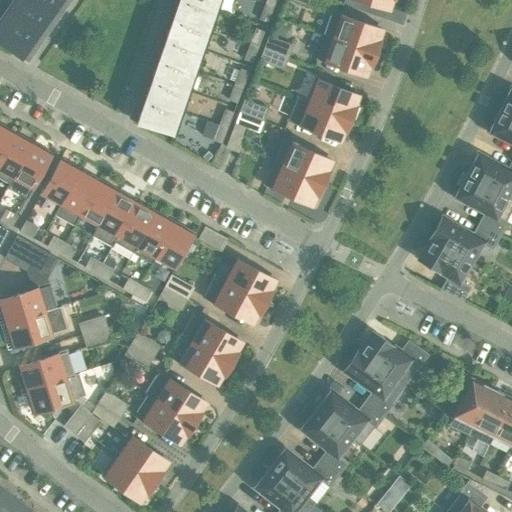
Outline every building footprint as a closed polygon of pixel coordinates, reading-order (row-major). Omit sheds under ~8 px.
[(48,20),(19,0),(13,0),(3,15),(35,38),(48,20)] [(60,2),(56,0),(19,0),(48,20),(60,2)] [(208,30),(215,9),(188,0),(176,0),(171,17),(208,30)] [(188,0),(215,9),(218,0),(188,0)] [(363,0),(391,9),(394,0),(363,0)] [(267,22),(273,6),(265,3),(258,19),(267,22)] [(376,53),(384,30),(332,13),(325,35),(376,53)] [(35,38),(3,15),(0,18),(0,40),(22,56),(35,38)] [(201,50),(208,30),(171,17),(164,37),(201,50)] [(258,47),(264,31),(255,28),(249,43),(258,47)] [(376,53),(325,35),(317,57),(368,75),(376,53)] [(287,57),(292,45),(268,36),(264,48),(287,57)] [(201,50),(164,37),(157,57),(194,70),(201,50)] [(252,62),(258,47),(249,43),(243,59),(252,62)] [(283,69),(287,57),(264,48),(259,60),(283,69)] [(187,91),(194,70),(157,57),(150,78),(187,91)] [(242,87),(248,71),(239,68),(234,84),(242,87)] [(180,111),(187,91),(150,78),(143,98),(180,111)] [(351,119),(360,97),(316,79),(308,100),(297,96),(296,96),(351,119)] [(236,103),(242,87),(234,84),(228,99),(236,103)] [(511,88),(510,88),(499,109),(511,115),(511,88)] [(342,141),(351,119),(296,96),(287,118),(342,141)] [(173,132),(180,111),(143,98),(135,120),(173,132)] [(267,109),(244,100),(239,112),(263,121),(267,109)] [(227,127),(233,112),(224,109),(218,124),(227,127)] [(511,115),(499,109),(488,131),(511,142),(511,115)] [(258,132),(263,121),(239,112),(235,123),(247,128),(258,132)] [(238,152),(247,128),(235,123),(226,147),(238,152)] [(221,143),(227,127),(218,124),(212,140),(221,143)] [(0,155),(13,133),(0,125),(0,155)] [(6,187),(31,143),(13,133),(0,155),(0,178),(8,183),(6,187)] [(333,162),(283,140),(274,161),(324,183),(333,162)] [(26,198),(51,154),(31,143),(6,187),(26,198)] [(511,159),(507,169),(477,153),(466,174),(461,171),(461,172),(511,199),(511,159)] [(55,215),(80,170),(59,159),(41,193),(59,204),(53,214),(55,215)] [(324,183),(274,161),(264,183),(314,205),(324,183)] [(73,225),(98,181),(80,170),(55,215),(73,225)] [(511,207),(511,199),(461,172),(455,183),(460,185),(454,196),(484,212),(478,223),(499,235),(506,222),(505,221),(511,207)] [(92,236),(117,191),(98,181),(73,225),(74,225),(80,215),(97,225),(91,235),(92,236)] [(111,246),(136,202),(117,191),(92,236),(111,246)] [(132,253),(155,212),(136,202),(111,246),(112,247),(114,242),(132,253)] [(0,219),(11,226),(16,216),(5,209),(0,218),(0,219)] [(151,263),(174,223),(155,212),(132,253),(151,263)] [(491,248),(499,235),(478,223),(472,234),(442,217),(430,238),(471,262),(482,242),(491,248)] [(31,237),(36,227),(25,220),(20,231),(31,237)] [(174,268),(193,234),(174,223),(151,263),(152,263),(155,257),(174,268)] [(226,239),(204,227),(198,238),(220,250),(226,239)] [(26,270),(38,248),(16,236),(4,258),(26,270)] [(58,252),(64,242),(53,236),(47,246),(58,252)] [(471,262),(430,238),(418,259),(447,276),(440,288),(462,299),(469,287),(459,281),(471,262)] [(69,258),(75,248),(64,242),(58,252),(69,258)] [(96,273),(102,263),(90,257),(85,267),(96,273)] [(277,281),(236,259),(225,279),(214,273),(214,274),(266,302),(277,281)] [(106,279),(112,269),(102,263),(96,273),(106,279)] [(266,302),(214,274),(203,295),(255,323),(266,302)] [(193,287),(171,275),(165,286),(187,298),(193,287)] [(134,295),(139,284),(128,278),(122,288),(134,295)] [(144,301),(150,290),(139,284),(134,295),(144,301)] [(56,308),(49,285),(0,299),(0,305),(5,323),(56,308)] [(187,298),(165,286),(158,297),(180,309),(187,298)] [(51,333),(45,312),(56,308),(5,323),(12,345),(51,333)] [(243,343),(192,313),(180,334),(231,364),(243,343)] [(106,328),(102,316),(78,323),(82,336),(106,328)] [(110,340),(106,328),(82,336),(86,347),(110,340)] [(418,366),(427,354),(407,340),(400,351),(372,331),(358,351),(404,384),(417,365),(418,366)] [(159,346),(137,333),(131,343),(153,356),(159,346)] [(231,364),(180,334),(184,337),(172,356),(219,384),(231,364)] [(153,356),(131,343),(124,354),(146,367),(153,356)] [(73,373),(66,351),(19,366),(26,388),(65,376),(64,376),(73,373)] [(404,384),(358,351),(344,371),(372,390),(364,401),(383,415),(393,403),(391,402),(404,384)] [(207,404),(157,372),(145,392),(195,424),(207,404)] [(72,399),(65,377),(26,389),(33,411),(72,399)] [(469,434),(491,390),(471,380),(449,424),(469,434)] [(374,427),(383,415),(364,401),(356,411),(329,390),(314,409),(359,444),(373,426),(374,427)] [(493,435),(510,400),(491,390),(469,434),(470,435),(474,426),(493,435)] [(126,405),(105,391),(98,402),(119,416),(126,405)] [(195,424),(145,392),(144,392),(148,395),(136,414),(182,444),(195,424)] [(511,445),(511,444),(511,400),(510,400),(493,435),(511,445)] [(119,416),(98,402),(91,412),(112,426),(119,416)] [(74,433),(90,414),(80,406),(64,425),(74,433)] [(359,444),(314,409),(299,428),(327,449),(318,459),(337,474),(346,463),(338,455),(351,438),(358,444),(359,444)] [(84,441),(99,421),(90,414),(74,433),(84,441)] [(169,463),(130,436),(117,455),(156,482),(169,463)] [(436,447),(426,439),(421,446),(431,454),(436,447)] [(328,486),(337,474),(318,459),(310,469),(283,448),(268,467),(313,502),(306,496),(319,479),(328,486)] [(156,482),(117,455),(103,475),(142,502),(156,482)] [(465,470),(469,462),(458,457),(454,464),(465,470)] [(305,511),(313,502),(268,467),(253,486),(281,507),(276,511),(305,511)] [(492,484),(496,476),(485,470),(481,478),(492,484)] [(504,489),(508,482),(496,476),(492,484),(504,489)] [(484,511),(478,507),(486,496),(467,481),(458,493),(459,495),(445,511),(484,511)] [(0,511),(16,511),(24,504),(7,490),(0,498),(0,511)]
